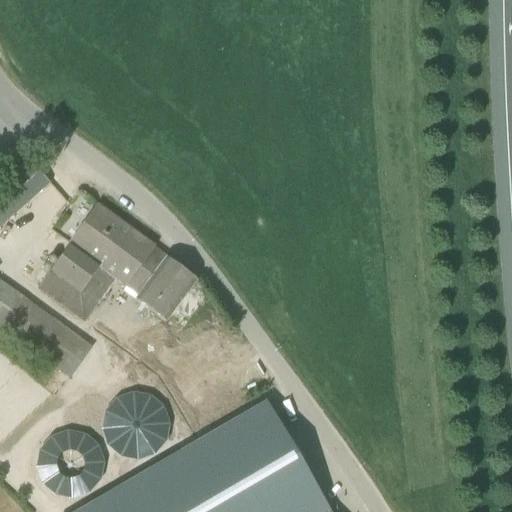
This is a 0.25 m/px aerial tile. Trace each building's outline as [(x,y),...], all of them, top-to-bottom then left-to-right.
[(0,226),(14,215),(0,199),(0,226)] [(114,279),(123,285),(124,285),(152,247),(97,207),(38,288),(83,322),(114,279)] [(196,280),(167,259),(167,258),(152,247),(124,285),(123,285),(123,286),(138,296),(135,300),(166,322),(196,280)] [(0,329),(69,379),(91,347),(0,281),(0,329)] [(121,338),(108,340),(109,347),(122,345),(121,338)] [(332,511),(268,401),(76,511),(332,511)] [(154,457),(137,413),(92,430),(109,474),(154,457)]
